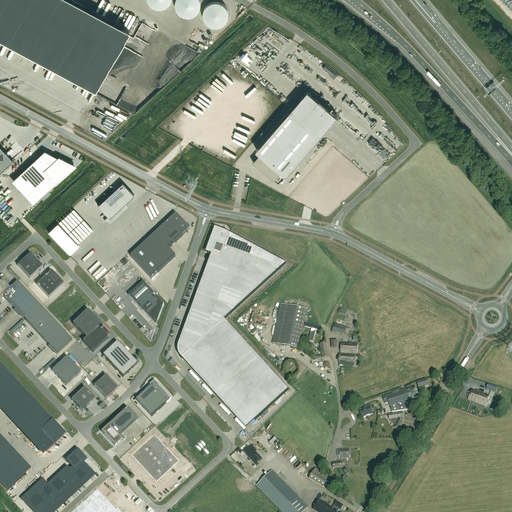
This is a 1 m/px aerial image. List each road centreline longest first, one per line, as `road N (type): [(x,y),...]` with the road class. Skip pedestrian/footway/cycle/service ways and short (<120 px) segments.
road 1 (unclassified): [(152,360),(231,446),(158,511),(80,428)]
road 2 (unclassified): [(250,5),(338,61),(412,137),(411,149),(344,211)]
road 3 (secondary): [(204,207),(0,98)]
road 4 (motorway): [(354,0),(511,158)]
road 5 (unclassified): [(0,270),(35,236),(152,360)]
road 6 (motorway): [(385,0),(511,148)]
road 7 (tertiary): [(367,511),(466,355)]
road 8 (unclassified): [(198,237),(152,360)]
road 9 (secondary): [(449,295),(336,235)]
